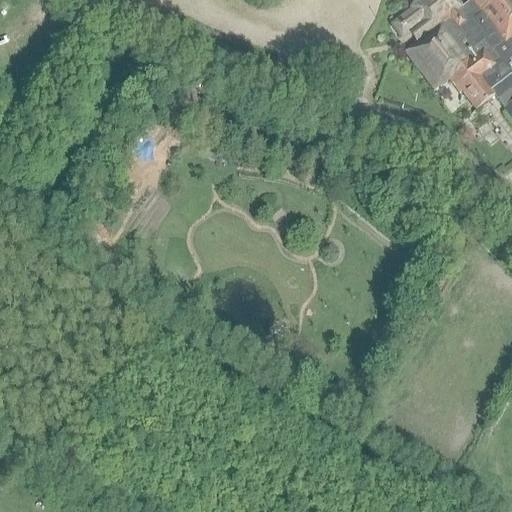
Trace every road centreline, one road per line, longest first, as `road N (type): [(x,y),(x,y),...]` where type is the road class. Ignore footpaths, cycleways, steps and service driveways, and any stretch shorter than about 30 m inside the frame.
road 1 (unknown): [(0,234),(2,265),(90,338),(373,511)]
road 2 (tertiary): [(511,216),(442,151),(392,124),(217,57),(100,0)]
